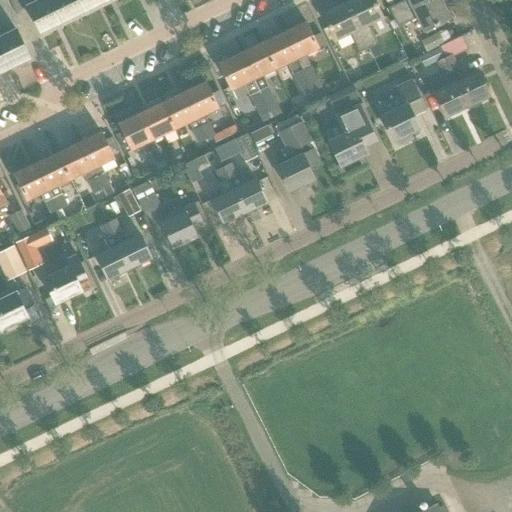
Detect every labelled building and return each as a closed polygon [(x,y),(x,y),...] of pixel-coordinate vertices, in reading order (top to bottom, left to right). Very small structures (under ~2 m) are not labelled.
[(0,0),(0,20),(9,18),(2,0),(0,0)] [(6,0),(13,12),(19,9),(14,0),(6,0)] [(28,8),(33,17),(41,34),(63,24),(51,0),(38,0),(40,2),(28,8)] [(51,0),(63,24),(84,13),(77,0),(51,0)] [(77,0),(84,13),(106,3),(104,0),(77,0)] [(383,19),(374,0),(351,0),(347,2),(369,49),(378,44),(369,25),(383,19)] [(405,0),(389,8),(393,17),(394,18),(429,0),(405,0)] [(429,0),(394,18),(399,27),(417,18),(424,32),(451,18),(442,0),(429,0)] [(347,2),(323,14),(336,41),(350,34),(359,53),(369,49),(347,2)] [(285,32),(297,59),(319,49),(306,22),(285,32)] [(0,50),(8,68),(30,57),(17,31),(5,36),(1,28),(0,28),(0,50)] [(276,69),(288,63),(304,96),(322,87),(311,66),(303,70),(297,59),(285,32),(263,42),(276,69)] [(423,41),(428,52),(445,43),(440,33),(423,41)] [(263,42),(241,53),(254,80),(255,79),(270,111),(280,106),(264,75),(276,69),(263,42)] [(0,72),(8,68),(0,50),(0,72)] [(255,79),(254,80),(241,53),(219,63),(232,90),(244,84),(260,116),(270,111),(255,79)] [(453,54),(444,58),(451,72),(460,68),(453,54)] [(334,64),(341,79),(356,72),(348,57),(334,64)] [(451,72),(444,58),(436,61),(443,76),(451,72)] [(479,72),(457,83),(468,107),(490,96),(479,72)] [(413,81),(397,88),(405,105),(382,116),(394,142),(396,141),(399,146),(413,139),(410,134),(420,130),(413,115),(426,110),(413,81)] [(219,109),(206,82),(184,92),(207,139),(215,135),(205,115),(219,109)] [(457,83),(435,93),(446,117),(468,107),(457,83)] [(176,130),(189,123),(198,143),(207,139),(184,92),(163,103),(176,130)] [(176,130),(163,103),(141,113),(154,140),(176,130)] [(325,104),(312,106),(314,129),(327,128),(325,104)] [(360,105),(346,112),(355,130),(330,141),(342,167),(344,166),(346,171),(360,164),(358,159),(368,155),(362,143),(375,137),(360,105)] [(141,113),(119,124),(132,151),(154,140),(141,113)] [(281,133),(290,152),(312,142),(298,115),(277,125),(281,133)] [(101,132),(79,143),(102,189),(110,185),(101,165),(114,159),(101,132)] [(236,140),(247,163),(259,157),(249,135),(236,140)] [(166,142),(157,146),(164,159),(172,155),(166,142)] [(102,189),(79,143),(58,153),(71,180),(84,173),(94,193),(102,189)] [(164,159),(157,146),(149,150),(155,164),(164,159)] [(314,150),(277,166),(289,192),(316,180),(310,168),(320,163),(314,150)] [(71,180),(58,153),(37,163),(59,210),(68,206),(62,192),(58,186),(71,180)] [(198,176),(213,167),(207,155),(191,164),(198,176)] [(37,163),(15,174),(28,200),(40,194),(44,201),(50,214),(59,210),(37,163)] [(231,163),(223,167),(246,213),(268,203),(256,179),(245,184),(240,173),(236,175),(231,163)] [(223,167),(215,171),(221,182),(218,183),(223,194),(212,200),(224,224),(246,213),(223,167)] [(149,181),(134,187),(146,213),(161,206),(149,181)] [(129,189),(118,195),(129,216),(140,211),(129,189)] [(161,219),(163,224),(162,224),(174,248),(198,236),(194,229),(204,224),(194,203),(161,219)] [(11,217),(19,234),(31,229),(23,211),(11,217)] [(119,245),(114,235),(122,232),(116,219),(101,227),(106,238),(105,239),(110,249),(97,256),(109,280),(131,269),(119,245)] [(34,234),(16,242),(29,270),(44,263),(37,248),(40,247),(34,234)] [(152,259),(141,234),(119,245),(131,269),(152,259)] [(15,245),(4,250),(15,272),(25,267),(15,245)] [(70,267),(44,279),(57,305),(83,292),(78,282),(88,277),(77,254),(67,259),(70,267)] [(26,288),(0,300),(0,325),(2,331),(29,318),(24,308),(33,303),(26,288)]
